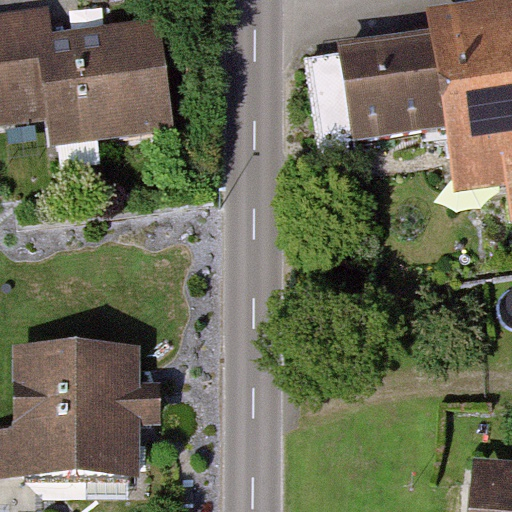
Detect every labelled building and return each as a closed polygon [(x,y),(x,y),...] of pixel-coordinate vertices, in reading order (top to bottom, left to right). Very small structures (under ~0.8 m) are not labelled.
[(354,47),(316,53),(330,144),(367,139),(457,126),(467,191),(511,184),(511,0),(472,0),(440,5),(442,21),(352,34),(354,47)] [(51,8),(0,13),(0,126),(63,120),(51,8)] [(178,23),(61,35),(72,147),(189,135),(178,23)] [(151,479),(154,352),(28,349),(24,475),(151,479)] [(511,511),(511,469),(489,467),(485,511),(511,511)]
